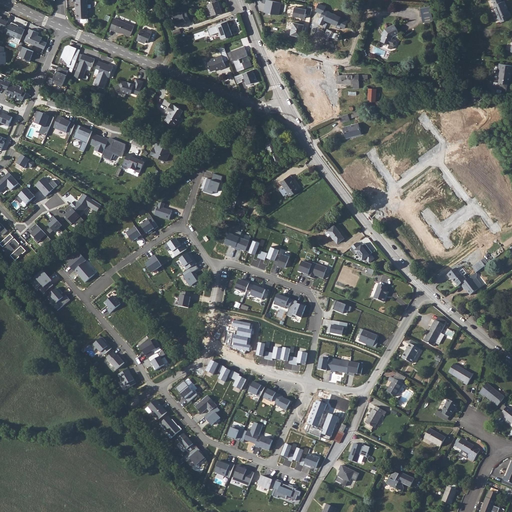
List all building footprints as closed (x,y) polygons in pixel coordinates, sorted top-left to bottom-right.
[(88,18),(87,0),(76,0),(77,2),(75,2),(76,13),(77,13),(78,19),(81,19),(82,22),(83,23),(86,23),(88,22),(88,18)] [(222,12),(218,0),(208,4),(212,16),(222,12)] [(281,3),(268,0),(262,0),(262,3),(266,3),(264,12),(279,15),(281,3)] [(500,20),(501,22),(506,20),(506,19),(511,17),(504,1),(502,2),(501,0),(491,0),(494,5),(493,5),(498,16),(497,19),(500,20)] [(326,6),(318,3),(315,11),(321,14),(317,23),(323,26),(325,21),(344,30),(348,21),(324,11),(326,6)] [(430,6),(420,8),(423,23),(433,21),(430,6)] [(305,18),(307,9),(295,7),(293,16),(305,18)] [(182,12),(173,15),(177,26),(181,25),(181,24),(186,22),(186,21),(189,19),(186,12),(183,13),(182,12)] [(2,17),(0,15),(0,30),(1,28),(5,30),(8,22),(8,21),(4,19),(1,18),(2,17)] [(134,26),(115,18),(110,29),(119,33),(119,32),(130,36),(134,26)] [(231,27),(228,21),(217,25),(208,29),(210,36),(220,32),(222,39),(232,35),(230,28),(231,27)] [(5,30),(4,31),(8,32),(7,33),(18,38),(22,28),(18,26),(18,25),(12,22),(11,24),(8,22),(5,30)] [(302,37),(304,25),(293,23),(291,35),(302,37)] [(392,39),(393,36),(399,33),(395,24),(385,29),(384,32),(381,41),(389,44),(388,48),(392,49),(393,48),(394,46),(395,45),(397,42),(396,40),(392,39)] [(39,33),(30,29),(25,41),(44,49),(47,43),(41,40),(42,37),(40,36),(38,37),(38,36),(39,33)] [(147,31),(142,29),(137,40),(142,42),(143,41),(146,42),(148,43),(152,32),(148,30),(147,31)] [(338,34),(328,29),(324,38),(328,40),(330,37),(336,39),(337,39),(338,40),(339,40),(340,40),(341,40),(342,38),(343,37),(343,36),(342,36),(342,35),(341,34),(340,34),(339,34),(338,34)] [(34,51),(19,45),(17,49),(21,51),(19,55),(27,59),(26,61),(29,62),(34,51)] [(69,71),(72,72),(80,50),(73,46),(72,47),(68,46),(66,46),(61,57),(63,58),(69,64),(68,66),(71,67),(69,71)] [(229,57),(232,56),(238,71),(252,66),(245,46),(228,53),(229,57)] [(219,48),(222,55),(207,61),(211,71),(216,69),(216,71),(226,67),(224,62),(229,60),(224,47),(219,48)] [(95,59),(83,54),(77,71),(78,71),(76,76),(83,79),(85,73),(85,74),(88,65),(92,67),(95,59)] [(114,66),(99,61),(96,68),(100,70),(94,84),(104,88),(108,77),(110,77),(114,66)] [(501,70),(499,77),(500,77),(499,83),(494,82),(493,87),(507,89),(508,81),(510,81),(511,72),(511,71),(511,65),(499,63),(498,69),(501,70)] [(53,83),(62,87),(69,71),(58,66),(53,78),(54,79),(53,83)] [(253,70),(235,76),(238,83),(243,81),(242,79),(245,78),(247,84),(257,81),(253,70)] [(359,75),(337,75),(337,84),(353,83),(353,88),(359,88),(359,79),(366,80),(366,79),(368,79),(368,75),(359,75)] [(0,79),(0,89),(1,86),(8,89),(6,94),(13,97),(13,96),(23,100),(26,93),(24,92),(25,88),(18,85),(18,86),(11,83),(11,82),(4,79),(4,81),(0,79)] [(144,82),(136,79),(134,84),(131,83),(131,84),(128,83),(128,82),(125,81),(125,82),(121,80),(119,85),(115,87),(117,92),(122,91),(131,94),(132,93),(139,95),(144,82)] [(376,89),(369,88),(368,107),(370,107),(370,105),(381,105),(381,102),(376,101),(376,89)] [(156,93),(149,89),(146,94),(153,99),(156,93)] [(180,116),(183,110),(175,105),(175,106),(171,104),(168,109),(171,111),(165,120),(175,126),(181,116),(180,116)] [(43,114),(37,111),(35,117),(37,119),(36,123),(42,126),(39,133),(46,136),(54,117),(46,114),(45,116),(43,115),(43,114)] [(348,114),(340,116),(341,122),(350,120),(350,119),(360,115),(358,112),(348,115),(348,114)] [(0,123),(9,127),(13,117),(3,114),(1,119),(0,118),(0,123)] [(63,118),(59,116),(54,128),(70,135),(75,124),(63,119),(63,118)] [(343,127),(346,138),(361,134),(358,123),(343,127)] [(92,131),(78,125),(73,138),(83,142),(79,150),(84,152),(92,131)] [(264,152),(268,150),(275,166),(283,162),(272,136),(268,138),(267,134),(262,137),(265,144),(261,145),(264,152)] [(100,136),(95,135),(91,145),(96,147),(95,150),(103,154),(109,140),(105,138),(105,139),(100,137),(100,136)] [(109,140),(103,154),(102,157),(111,161),(114,154),(121,157),(124,149),(125,145),(110,138),(109,140)] [(150,154),(167,161),(173,147),(158,141),(156,145),(158,146),(156,149),(153,147),(150,154)] [(145,160),(128,153),(122,168),(126,170),(128,169),(128,167),(135,170),(136,172),(140,174),(145,160)] [(22,155),(17,164),(25,168),(27,165),(31,168),(34,162),(22,155)] [(9,173),(0,180),(0,191),(1,192),(7,186),(11,190),(19,183),(9,173)] [(223,176),(214,173),(212,180),(208,178),(203,191),(212,194),(214,190),(218,192),(223,176)] [(244,176),(235,173),(224,211),(233,214),(244,176)] [(290,196),(299,189),(292,179),(293,178),(290,175),(280,182),(283,186),(280,188),(280,190),(284,196),(285,195),(286,195),(289,194),(290,196)] [(50,183),(45,177),(36,186),(43,193),(43,194),(45,197),(58,185),(53,180),(50,183)] [(27,188),(16,199),(20,203),(23,200),(27,205),(32,200),(34,202),(37,199),(27,188)] [(75,201),(70,206),(79,215),(86,209),(88,206),(97,212),(101,205),(83,194),(78,201),(76,203),(75,201)] [(165,204),(159,202),(155,215),(169,220),(172,211),(164,208),(165,204)] [(79,215),(70,206),(65,210),(68,213),(65,216),(67,217),(65,219),(71,225),(75,221),(79,225),(84,221),(79,215)] [(243,210),(239,209),(236,215),(243,218),(247,209),(244,208),(243,210)] [(149,220),(141,225),(146,234),(154,228),(155,229),(158,227),(150,215),(147,218),(149,220)] [(62,225),(53,216),(50,219),(52,222),(48,225),(55,232),(62,225)] [(51,240),(37,224),(31,229),(34,232),(32,234),(35,238),(34,239),(37,243),(41,239),(46,245),(51,240)] [(331,235),(338,243),(344,238),(334,225),(325,232),(329,237),(331,235)] [(136,227),(127,233),(132,242),(138,238),(139,240),(143,237),(136,227)] [(236,248),(240,237),(228,233),(224,243),(236,248)] [(13,241),(12,239),(14,238),(11,234),(0,243),(3,247),(4,247),(12,255),(11,256),(16,261),(20,257),(19,257),(22,254),(23,254),(26,251),(21,246),(19,244),(20,244),(15,239),(13,241)] [(245,237),(241,235),(240,237),(236,248),(236,249),(239,250),(240,248),(246,250),(249,240),(244,238),(245,237)] [(176,238),(164,246),(167,250),(171,248),(176,256),(187,249),(183,245),(180,241),(179,242),(176,238)] [(261,258),(263,252),(257,250),(260,243),(252,240),(248,253),(261,258)] [(357,243),(350,249),(355,255),(357,253),(363,261),(366,258),(369,263),(374,259),(371,254),(373,253),(365,243),(360,246),(357,243)] [(274,261),(278,250),(270,247),(268,254),(263,252),(261,258),(261,259),(264,260),(265,258),(274,261)] [(190,252),(180,259),(187,270),(196,264),(197,263),(190,252)] [(72,254),(65,259),(68,263),(68,264),(74,271),(75,270),(84,262),(86,260),(82,255),(77,259),(72,254)] [(281,257),(277,256),(274,263),(285,268),(290,256),(282,254),(281,257)] [(152,258),(153,259),(146,264),(152,273),(162,266),(155,256),(152,258)] [(476,273),(485,266),(481,261),(481,260),(472,267),(476,273)] [(312,265),(302,261),(298,271),(305,274),(304,275),(308,276),(312,265)] [(84,262),(75,270),(85,283),(95,274),(84,262)] [(313,263),(312,265),(308,276),(313,278),(315,275),(323,278),(327,268),(313,263)] [(198,268),(196,264),(187,270),(182,273),(191,286),(193,285),(194,287),(199,284),(198,282),(200,280),(194,271),(198,268)] [(455,282),(458,286),(461,284),(467,280),(464,275),(463,276),(456,268),(447,275),(450,278),(451,277),(455,283),(455,282)] [(35,277),(37,279),(32,283),(37,288),(41,284),(47,290),(53,285),(50,282),(52,280),(43,271),(35,277)] [(467,280),(461,284),(464,288),(465,287),(470,295),(481,287),(482,285),(477,278),(478,274),(476,273),(467,280)] [(243,279),(242,281),(239,279),(235,289),(246,293),(247,290),(250,283),(250,282),(243,279)] [(250,283),(247,290),(252,292),(251,295),(262,299),(266,290),(250,283)] [(373,298),(383,302),(388,292),(387,291),(388,288),(379,284),(373,298)] [(58,287),(48,296),(52,300),(53,299),(61,308),(70,300),(66,295),(63,297),(61,294),(62,293),(58,287)] [(182,295),(181,295),(179,306),(189,308),(191,297),(189,297),(190,293),(183,292),(182,295)] [(281,296),(278,294),(274,304),(285,308),(286,307),(289,308),(293,300),(289,298),(290,297),(282,294),(281,296)] [(113,296),(105,303),(110,308),(108,309),(111,313),(120,305),(113,296)] [(293,300),(289,308),(287,315),(291,317),(292,314),(301,318),(306,305),(301,303),(300,306),(296,304),(298,301),(293,300)] [(438,317),(436,320),(435,320),(423,341),(425,342),(423,345),(432,350),(436,343),(439,345),(444,335),(441,333),(445,325),(444,325),(446,321),(438,317)] [(251,323),(233,319),(232,326),(238,327),(236,335),(234,334),(232,342),(234,342),(233,347),(249,350),(250,345),(247,344),(248,337),(251,338),(253,329),(250,328),(251,323)] [(348,323),(333,321),(332,325),(329,324),(328,333),(342,335),(344,328),(347,328),(348,323)] [(379,336),(361,329),(359,335),(361,336),(359,341),(376,348),(378,343),(373,341),(374,339),(377,340),(379,336)] [(94,344),(91,346),(94,350),(97,348),(103,355),(112,348),(102,337),(94,344)] [(151,340),(140,346),(146,355),(148,358),(154,355),(152,351),(156,349),(151,340)] [(422,346),(412,340),(407,348),(408,349),(406,353),(405,353),(402,358),(412,363),(422,346)] [(266,344),(258,342),(256,355),(264,356),(264,358),(268,359),(270,352),(264,351),(266,344)] [(273,352),(270,352),(268,359),(272,360),(273,358),(280,359),(282,348),(274,346),(273,352)] [(282,347),(282,348),(280,359),(289,361),(288,363),(293,364),(294,357),(289,356),(291,348),(282,347)] [(298,357),(294,357),(293,364),(297,365),(298,363),(306,365),(308,353),(299,351),(298,357)] [(113,352),(108,357),(118,368),(124,363),(118,355),(117,356),(113,352)] [(154,355),(148,358),(151,362),(152,362),(154,365),(152,366),(155,371),(165,365),(157,353),(154,355)] [(331,370),(333,361),(329,360),(329,358),(324,357),(323,359),(320,358),(318,369),(326,371),(327,369),(331,370)] [(350,362),(333,359),(333,361),(331,370),(331,372),(335,372),(335,371),(348,374),(350,362)] [(221,373),(225,366),(211,360),(206,371),(213,374),(215,370),(221,373)] [(350,362),(348,374),(347,375),(351,376),(352,373),(361,375),(363,368),(359,367),(360,363),(350,362)] [(464,383),(467,385),(473,375),(458,366),(454,364),(449,372),(453,375),(464,382),(464,383)] [(232,379),(235,372),(225,366),(221,373),(218,379),(225,382),(227,377),(232,379)] [(128,369),(119,374),(127,389),(136,383),(130,373),(131,373),(128,369)] [(239,374),(235,372),(232,379),(235,381),(233,385),(241,390),(246,379),(239,375),(239,374)] [(397,372),(394,378),(402,383),(406,377),(397,372)] [(394,378),(391,376),(389,380),(392,382),(387,391),(396,397),(404,384),(402,383),(394,378)] [(184,381),(175,388),(180,394),(181,393),(186,399),(185,399),(188,403),(198,395),(195,391),(194,392),(184,381)] [(265,387),(254,381),(249,391),(260,397),(265,387)] [(486,396),(498,406),(505,397),(487,383),(480,393),(485,397),(486,396)] [(268,389),(264,398),(272,402),(272,400),(276,402),(279,394),(268,389)] [(283,396),(279,394),(276,402),(275,403),(278,405),(278,406),(286,410),(291,401),(283,397),(283,396)] [(208,396),(195,407),(202,414),(207,408),(210,412),(216,406),(217,406),(208,396)] [(327,404),(317,399),(307,423),(310,424),(307,431),(329,440),(338,417),(329,413),(322,429),(318,427),(327,404)] [(444,409),(442,412),(449,417),(450,417),(452,414),(458,404),(448,399),(443,409),(444,409)] [(156,400),(148,407),(159,419),(167,412),(156,400)] [(506,407),(504,405),(499,411),(502,413),(501,414),(506,418),(506,419),(511,423),(511,410),(507,407),(506,407)] [(210,412),(204,417),(212,425),(220,418),(216,413),(220,410),(216,406),(210,412)] [(373,427),(375,428),(382,415),(384,416),(386,412),(376,406),(374,410),(373,409),(365,423),(367,424),(373,427)] [(442,412),(441,412),(438,416),(447,421),(449,417),(442,412)] [(169,416),(160,424),(163,428),(164,427),(169,433),(167,435),(171,439),(182,429),(179,426),(178,426),(173,420),(172,420),(169,416)] [(248,431),(244,440),(256,444),(259,436),(263,425),(254,422),(251,432),(248,431)] [(244,430),(232,426),(228,437),(232,439),(233,438),(236,439),(236,440),(240,441),(244,430)] [(424,438),(441,447),(446,438),(429,428),(424,438)] [(184,433),(177,439),(189,452),(196,447),(184,433)] [(259,436),(256,444),(255,446),(259,448),(260,447),(269,450),(273,440),(263,437),(263,438),(259,436)] [(467,458),(474,461),(480,450),(474,446),(462,438),(461,440),(459,438),(454,445),(457,447),(456,447),(469,455),(467,458)] [(292,446),(285,443),(280,454),(287,457),(290,449),(295,451),(297,447),(298,444),(293,442),(292,446)] [(364,447),(354,443),(349,460),(357,463),(360,455),(367,457),(370,447),(365,445),(364,447)] [(201,452),(197,446),(196,447),(189,452),(183,458),(187,461),(191,458),(197,465),(201,461),(202,462),(206,459),(201,453),(201,452)] [(304,450),(297,447),(292,459),(299,462),(302,453),(307,455),(309,449),(305,447),(304,450)] [(320,458),(308,454),(304,466),(311,469),(312,467),(316,468),(320,458)] [(226,463),(220,460),(215,472),(229,478),(235,464),(230,463),(230,465),(226,464),(226,463)] [(511,483),(511,461),(506,476),(505,476),(503,480),(511,483)] [(244,467),(239,465),(233,479),(249,485),(254,472),(244,469),(244,467)] [(359,473),(340,465),(338,470),(340,471),(338,476),(337,476),(335,482),(346,486),(348,480),(351,479),(356,481),(359,473)] [(404,484),(411,487),(415,479),(403,473),(402,476),(400,474),(399,474),(396,472),(395,474),(391,475),(387,484),(391,486),(391,487),(396,489),(397,488),(399,489),(403,491),(404,488),(403,485),(404,484)] [(269,478),(262,476),(258,485),(269,489),(271,484),(275,486),(277,479),(269,476),(269,478)] [(282,481),(277,479),(275,486),(274,488),(276,489),(273,496),(278,498),(278,496),(286,499),(287,496),(291,497),(292,499),(296,501),(298,496),(299,496),(301,492),(296,490),(296,489),(293,488),(293,486),(289,484),(288,486),(282,483),(282,481)] [(442,501),(451,505),(457,490),(456,489),(457,487),(456,486),(451,484),(450,484),(449,487),(447,486),(442,501)] [(480,511),(491,511),(496,501),(495,501),(498,494),(490,490),(487,498),(486,497),(480,511)]
